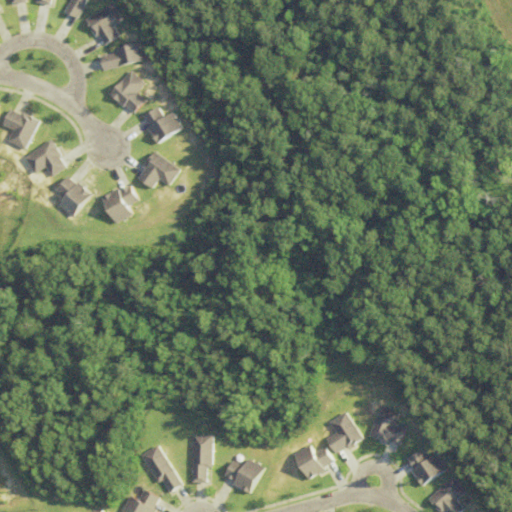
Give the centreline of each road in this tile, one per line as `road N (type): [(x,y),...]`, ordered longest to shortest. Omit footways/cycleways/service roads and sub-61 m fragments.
road 1 (residential): [(409,511),(359,495),(293,511),(17,81),(71,107),(108,151)]
road 2 (residential): [(67,104),(75,80),(61,50),(29,40),(0,51)]
